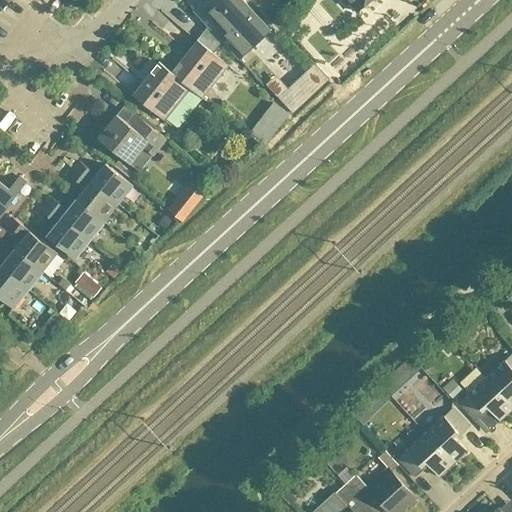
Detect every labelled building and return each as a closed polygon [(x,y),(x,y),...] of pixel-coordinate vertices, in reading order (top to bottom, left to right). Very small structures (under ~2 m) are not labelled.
[(0,0),(0,12),(1,13),(10,0),(0,0)] [(240,0),(208,0),(194,14),(238,63),(270,33),(252,13),(240,0)] [(357,14),(372,0),(338,0),(347,9),(350,6),(357,14)] [(197,42),(172,74),(171,75),(189,90),(202,101),(229,68),(197,42)] [(189,90),(171,75),(172,74),(159,64),(132,97),(163,122),(189,90)] [(287,93),(275,80),(266,88),(291,115),(329,81),(315,67),(287,93)] [(124,109),(117,118),(98,140),(130,166),(143,150),(152,158),(165,142),(124,109)] [(74,171),(118,206),(133,188),(106,166),(97,178),(80,164),(74,171)] [(104,224),(118,206),(74,171),(68,178),(85,192),(77,202),(104,224)] [(0,214),(25,184),(19,178),(8,192),(0,185),(0,214)] [(188,189),(169,212),(182,222),(201,199),(188,189)] [(90,242),(104,224),(77,202),(68,213),(51,199),(45,206),(90,242)] [(75,260),(90,242),(45,206),(40,213),(57,227),(48,238),(75,260)] [(15,252),(42,274),(57,255),(13,220),(7,228),(23,241),(15,252)] [(0,269),(28,292),(42,274),(15,252),(6,263),(0,258),(0,269)] [(0,299),(13,310),(28,292),(0,269),(0,299)] [(511,355),(485,380),(511,408),(511,355)] [(409,358),(397,369),(408,381),(420,370),(409,358)] [(511,410),(511,408),(485,380),(458,405),(475,424),(489,412),(499,423),(511,410)] [(425,435),(452,465),(466,452),(456,441),(469,429),(452,410),(425,435)] [(452,465),(425,435),(397,461),(414,479),(428,467),(438,478),(452,465)] [(345,486),(364,507),(374,497),(387,511),(401,511),(414,500),(388,471),(368,490),(355,476),(345,486)] [(357,511),(364,507),(345,486),(334,496),(347,509),(343,511),(357,511)]
